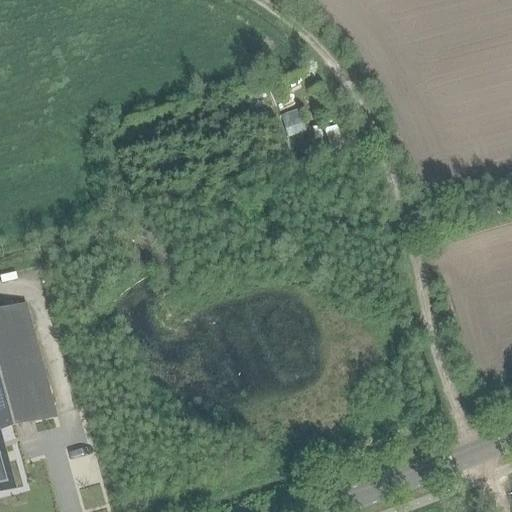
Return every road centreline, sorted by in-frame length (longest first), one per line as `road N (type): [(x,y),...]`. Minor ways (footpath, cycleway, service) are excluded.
road 1 (track): [(502,511),(443,374),(367,115),(320,46),(260,0)]
road 2 (tertiary): [(315,511),(511,438)]
